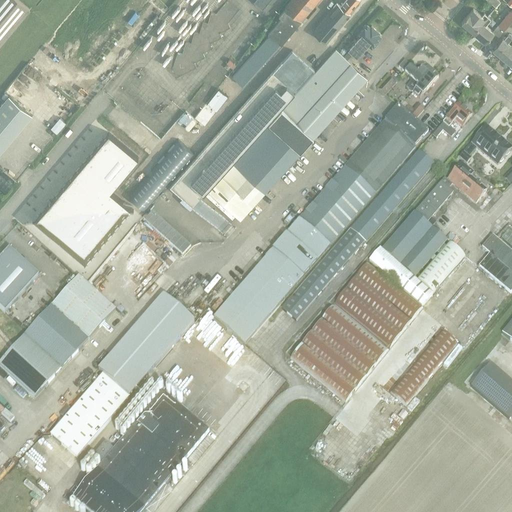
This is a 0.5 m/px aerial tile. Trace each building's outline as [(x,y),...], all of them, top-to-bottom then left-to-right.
[(0,0),(0,47),(31,11),(18,0),(0,0)] [(255,0),(254,2),(263,9),(270,0),(255,0)] [(291,0),(286,7),(287,8),(301,20),(302,21),(305,17),(307,18),(322,0),(291,0)] [(349,13),(360,0),(346,0),(341,7),(337,4),(315,30),(328,42),(351,15),(349,13)] [(301,20),(287,8),(280,16),(282,18),(269,33),(270,34),(233,77),(244,86),(280,43),(281,44),(301,20)] [(462,22),(474,32),(488,16),(484,13),(482,16),(473,8),(462,22)] [(488,16),(474,32),(486,42),(490,37),(495,41),(504,30),(498,25),(493,31),(485,25),(491,19),(488,16)] [(372,47),(381,37),(377,34),(379,32),(372,26),(370,27),(367,25),(358,34),(360,36),(349,49),(357,56),(368,44),(372,47)] [(493,49),(502,56),(511,46),(508,43),(511,37),(508,34),(504,39),(502,38),(493,49)] [(511,46),(502,56),(511,64),(511,63),(511,46)] [(209,190),(240,218),(367,78),(336,50),(209,190)] [(403,72),(409,66),(404,61),(398,68),(403,72)] [(405,74),(413,81),(407,88),(413,93),(432,72),(425,66),(419,73),(411,66),(405,74)] [(295,92),(273,72),(170,187),(192,207),(193,207),(295,92)] [(432,72),(413,93),(415,95),(420,99),(439,78),(432,72)] [(386,96),(395,85),(389,80),(380,91),(386,96)] [(9,96),(0,106),(0,153),(32,115),(9,96)] [(418,105),(413,111),(404,103),(401,107),(416,120),(424,111),(418,105)] [(472,116),(459,105),(436,132),(437,132),(435,134),(438,137),(443,132),(451,139),(455,134),(449,128),(455,122),(456,123),(455,123),(462,128),(472,116)] [(428,133),(398,107),(214,319),(244,345),(415,148),(428,133)] [(486,127),(464,154),(460,159),(466,164),(470,159),(469,158),(477,148),(498,165),(500,163),(501,163),(504,160),(504,158),(505,156),(507,156),(510,153),(510,151),(511,149),(486,127)] [(109,132),(32,224),(85,268),(134,210),(111,190),(139,157),(109,132)] [(179,141),(129,197),(145,211),(195,154),(179,141)] [(351,229),(283,309),(296,320),(365,241),(366,242),(434,164),(419,151),(351,229)] [(448,180),(453,185),(475,204),(487,191),(471,178),(474,174),(462,164),(448,180)] [(414,214),(382,251),(381,249),(370,262),(423,307),(433,295),(432,295),(465,257),(455,248),(450,244),(417,281),(415,279),(447,242),(446,241),(445,240),(427,224),(428,224),(432,227),(436,222),(432,219),(454,193),(449,189),(453,185),(448,180),(445,178),(414,214)] [(151,210),(143,219),(147,223),(155,214),(151,210)] [(155,214),(147,223),(152,227),(160,218),(155,214)] [(160,218),(152,227),(156,231),(164,222),(160,218)] [(164,222),(156,231),(160,235),(169,226),(164,222)] [(169,226),(160,235),(165,239),(173,230),(169,226)] [(173,230),(165,239),(169,243),(177,234),(173,230)] [(177,234),(169,243),(174,247),(182,238),(177,234)] [(450,234),(445,240),(446,241),(447,242),(450,244),(455,248),(460,242),(450,234)] [(511,293),(511,252),(493,236),(482,248),(490,255),(479,268),(511,295),(511,293)] [(182,238),(174,247),(178,251),(186,242),(182,238)] [(186,242),(178,251),(183,255),(191,246),(186,242)] [(0,308),(6,314),(39,277),(10,250),(3,257),(2,256),(0,257),(0,308)] [(368,265),(336,305),(391,348),(422,309),(368,265)] [(25,337),(0,364),(0,367),(35,399),(62,371),(89,341),(116,311),(79,278),(52,307),(25,337)] [(99,371),(129,397),(195,322),(164,296),(99,371)] [(388,352),(334,307),(292,359),(346,403),(388,352)] [(511,322),(502,334),(511,342),(511,322)] [(406,408),(443,364),(458,346),(442,333),(391,394),(406,408)] [(85,475),(68,494),(73,498),(72,500),(85,511),(142,511),(249,385),(201,347),(114,451),(105,443),(94,457),(102,464),(90,478),(85,475)] [(472,388),(510,421),(511,417),(511,382),(491,365),(472,388)] [(51,436),(77,458),(129,398),(103,376),(51,436)] [(387,384),(379,393),(383,396),(390,387),(387,384)]
